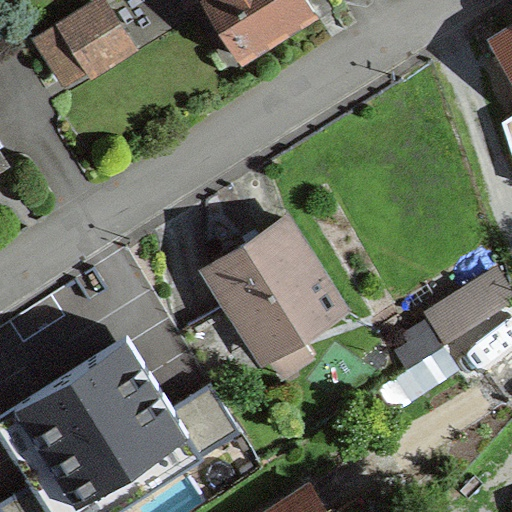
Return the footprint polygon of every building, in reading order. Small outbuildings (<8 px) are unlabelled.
[(312,0),(216,0),(245,48),(315,3),(312,0)] [(89,58),(132,31),(114,1),(71,28),(89,58)] [(511,26),(497,36),(511,59),(511,26)] [(215,260),(237,296),(270,349),(345,301),(290,214),(215,260)] [(237,296),(185,328),(222,389),(275,356),(270,349),(237,296)] [(335,511),(316,482),(268,511),(335,511)]
